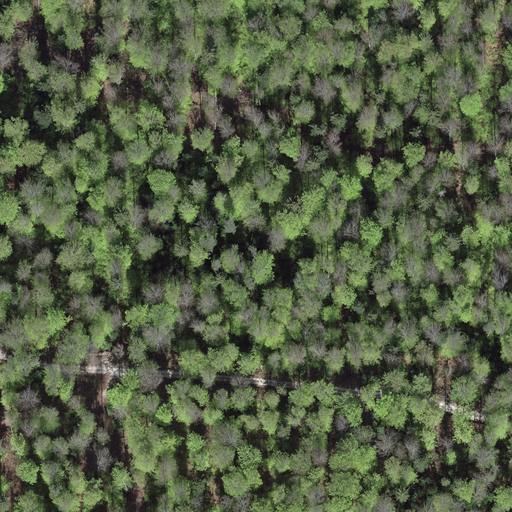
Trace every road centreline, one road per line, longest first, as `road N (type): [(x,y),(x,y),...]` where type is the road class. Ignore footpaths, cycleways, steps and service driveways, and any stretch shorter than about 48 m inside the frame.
road 1 (track): [(511,150),(366,151),(132,77),(0,49)]
road 2 (track): [(0,354),(67,367),(342,389),(511,425)]
road 3 (track): [(113,369),(102,397),(0,423)]
